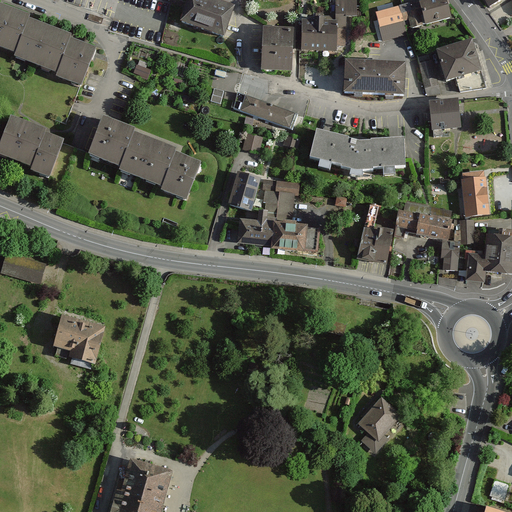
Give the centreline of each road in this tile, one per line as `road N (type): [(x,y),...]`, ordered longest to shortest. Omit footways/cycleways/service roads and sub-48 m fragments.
road 1 (secondary): [(0,205),(147,256),(403,294),(450,317)]
road 2 (residential): [(23,0),(94,24),(115,50),(81,145)]
road 3 (unknown): [(417,101),(357,100),(244,69)]
road 4 (secondary): [(481,360),(487,386),(453,511)]
